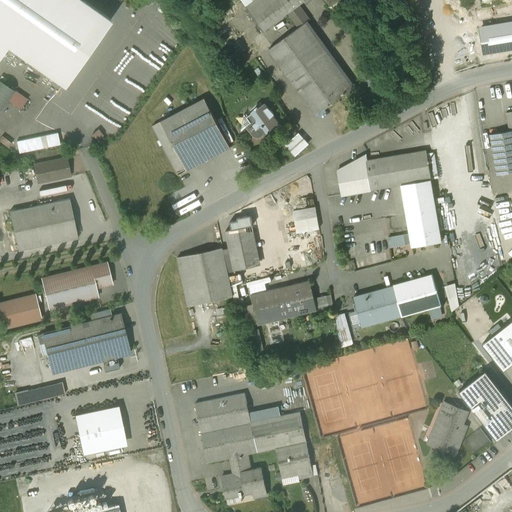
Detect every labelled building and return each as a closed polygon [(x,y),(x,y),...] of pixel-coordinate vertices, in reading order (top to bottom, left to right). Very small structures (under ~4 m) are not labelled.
[(112,20),(82,0),(0,0),(0,59),(8,48),(64,87),(112,20)] [(242,0),(247,7),(264,29),(305,0),(242,0)] [(349,91),(302,25),(269,49),(317,114),(349,91)] [(0,110),(1,111),(15,91),(0,80),(0,110)] [(205,98),(161,121),(172,141),(186,168),(187,170),(231,147),(205,98)] [(265,104),(259,109),(257,107),(253,112),(247,117),(251,122),(246,127),(252,134),(254,135),(255,137),(257,137),(260,137),(262,136),(270,130),(271,130),(272,129),(274,132),(275,132),(274,131),(281,126),(273,114),(274,114),(269,107),(268,108),(265,104)] [(511,111),(506,113),(509,131),(490,134),(497,175),(511,172),(511,111)] [(299,131),(285,144),(295,155),(310,142),(299,131)] [(186,168),(172,141),(164,146),(178,173),(186,168)] [(368,160),(367,160),(372,190),(401,185),(431,180),(431,179),(427,154),(426,150),(368,160)] [(434,152),(427,154),(431,179),(438,178),(434,152)] [(367,155),(338,170),(342,195),(372,190),(367,160),(368,160),(367,155)] [(67,158),(35,165),(38,182),(70,175),(67,158)] [(431,180),(401,185),(410,234),(440,229),(431,180)] [(70,198),(10,211),(19,251),(78,238),(70,198)] [(296,231),(319,228),(316,205),(293,208),(296,231)] [(246,226),(226,231),(232,261),(252,256),(246,226)] [(440,229),(410,234),(412,247),(442,242),(440,229)] [(218,249),(187,255),(178,257),(188,305),(198,303),(198,304),(228,297),(234,296),(223,248),(218,249)] [(107,262),(42,279),(49,308),(98,296),(96,287),(113,283),(107,262)] [(433,275),(395,286),(403,315),(441,304),(433,275)] [(463,295),(473,293),(471,276),(455,278),(456,283),(447,284),(450,307),(465,305),(463,295)] [(311,280),(253,295),(260,324),(318,310),(311,280)] [(395,286),(365,294),(354,297),(362,326),(373,323),(403,315),(395,286)] [(35,294),(0,303),(0,319),(2,328),(41,318),(35,294)] [(347,312),(336,314),(342,346),(353,344),(347,312)] [(121,313),(42,333),(43,333),(53,372),(52,373),(131,353),(121,313)] [(511,331),(500,341),(511,356),(511,331)] [(511,405),(486,372),(461,392),(497,438),(511,426),(511,405)] [(63,383),(15,393),(18,404),(65,393),(63,383)] [(245,393),(196,403),(208,462),(232,458),(248,454),(258,452),(251,422),(245,393)] [(467,411),(446,403),(442,411),(435,428),(445,432),(448,433),(442,448),(441,449),(455,454),(467,426),(462,424),(467,411)] [(119,406),(74,415),(82,454),(126,446),(119,406)] [(300,412),(251,422),(258,452),(277,448),(307,442),(300,412)] [(307,442),(277,448),(283,477),(298,474),(299,478),(314,475),(307,442)] [(248,454),(232,458),(235,473),(222,476),(227,497),(227,494),(240,492),(241,496),(243,496),(243,494),(254,492),(255,498),(267,495),(261,468),(251,470),(248,454)] [(100,491),(67,498),(69,508),(49,511),(78,511),(103,507),(102,500),(104,501),(106,501),(108,501),(110,500),(112,498),(112,495),(112,493),(110,491),(108,490),(106,490),(104,490),(102,491),(101,493),(100,491)]
